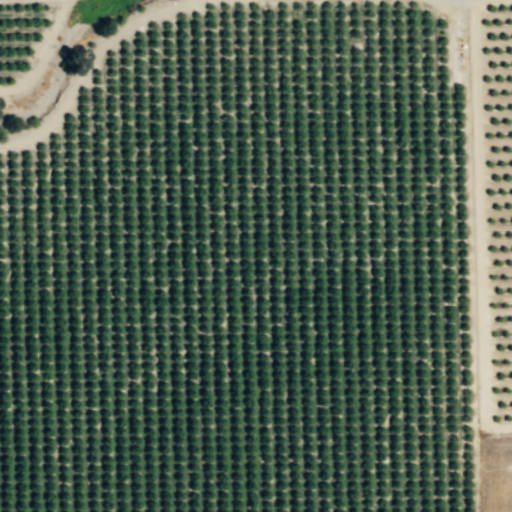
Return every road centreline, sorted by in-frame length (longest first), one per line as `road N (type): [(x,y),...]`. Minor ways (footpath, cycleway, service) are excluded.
road 1 (track): [(474,0),(486,425),(511,426)]
road 2 (track): [(0,95),(30,77),(63,0)]
